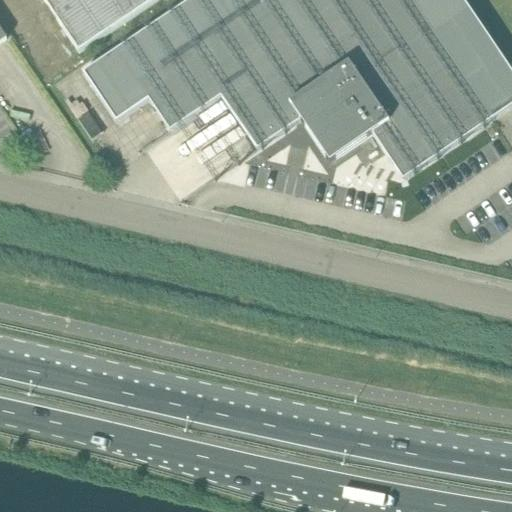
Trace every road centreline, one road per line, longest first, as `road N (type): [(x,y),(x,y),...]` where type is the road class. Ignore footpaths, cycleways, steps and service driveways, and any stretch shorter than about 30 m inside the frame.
road 1 (unclassified): [(511,307),(0,186)]
road 2 (trunk): [(511,470),(0,363)]
road 3 (trunk): [(0,412),(472,511)]
